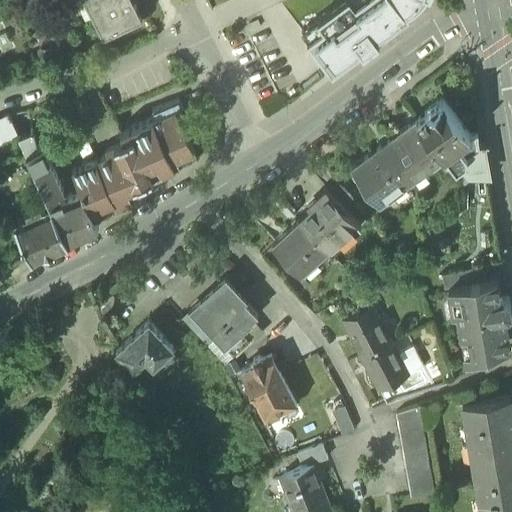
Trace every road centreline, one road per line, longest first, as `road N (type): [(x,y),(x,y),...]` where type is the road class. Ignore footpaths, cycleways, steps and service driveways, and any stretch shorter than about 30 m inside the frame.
road 1 (residential): [(206,205),(340,366),(363,418),(372,477)]
road 2 (residential): [(260,169),(481,0)]
road 3 (residential): [(0,313),(206,205)]
road 4 (residential): [(194,29),(108,71),(0,100)]
road 5 (residential): [(260,169),(194,29)]
